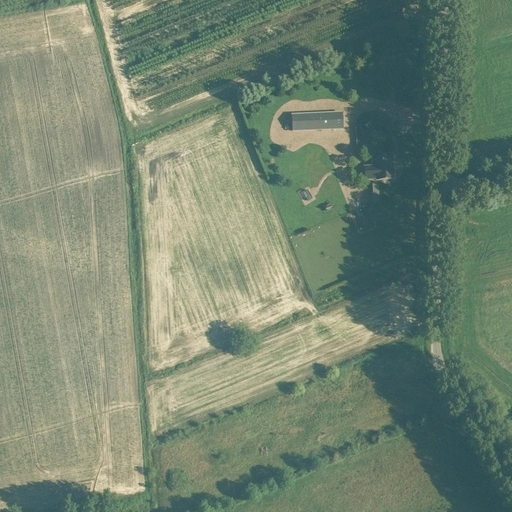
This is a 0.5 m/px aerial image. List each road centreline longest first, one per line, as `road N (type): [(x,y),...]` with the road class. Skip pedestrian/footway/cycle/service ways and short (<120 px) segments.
road 1 (unclassified): [(511,486),(439,362),(436,188)]
road 2 (unclassified): [(436,188),(438,0)]
